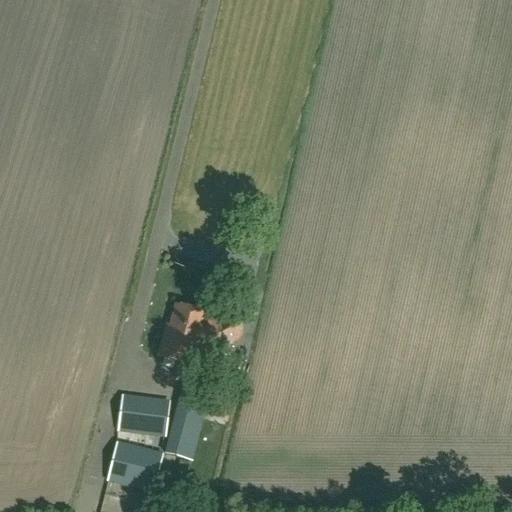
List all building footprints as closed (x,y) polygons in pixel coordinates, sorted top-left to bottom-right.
[(194,367),(198,356),(211,359),(213,361),(224,365),(230,342),(234,340),(237,338),(239,334),(239,330),(238,326),(235,323),(231,321),(227,321),(219,324),(211,322),(208,323),(202,322),(204,316),(176,308),(167,339),(163,338),(158,357),(194,367)] [(217,418),(236,420),(239,390),(221,388),(217,418)] [(207,401),(182,395),(166,457),(191,464),(207,401)] [(164,439),(168,404),(122,398),(118,433),(164,439)] [(207,457),(223,459),(224,444),(209,443),(207,457)] [(153,495),(163,456),(117,445),(108,484),(153,495)]
